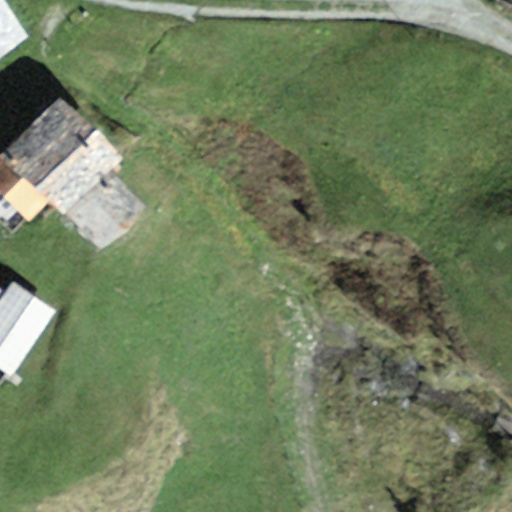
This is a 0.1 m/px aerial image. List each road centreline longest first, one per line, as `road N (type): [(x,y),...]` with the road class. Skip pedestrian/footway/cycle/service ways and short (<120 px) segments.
road 1 (track): [(73,0),(55,32),(64,66),(161,143),(297,288),(302,414),(325,511)]
road 2 (track): [(256,0),(447,18),(511,46)]
